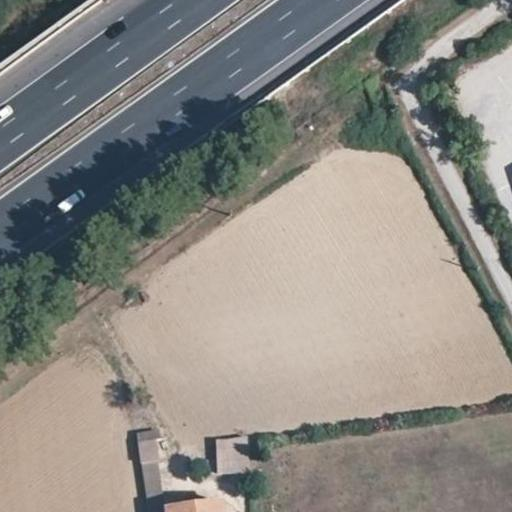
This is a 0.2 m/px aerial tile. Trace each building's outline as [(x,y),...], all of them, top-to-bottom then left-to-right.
[(137,430),(139,439),(157,436),(161,435),(160,426),(137,430)] [(243,435),(216,439),(217,449),(244,445),(243,435)] [(160,457),(157,436),(139,439),(142,460),(159,457),(160,457)] [(215,472),(247,468),(244,445),(217,449),(212,450),(215,472)] [(159,457),(142,460),(149,509),(167,507),(159,457)] [(222,511),(220,497),(167,507),(166,511),(222,511)]
